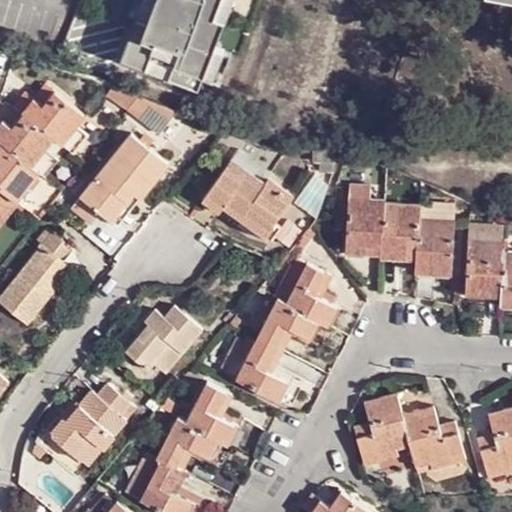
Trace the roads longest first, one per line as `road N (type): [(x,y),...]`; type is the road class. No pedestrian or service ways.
road 1 (residential): [(511,351),(375,345),(358,358),(272,511)]
road 2 (residential): [(0,471),(28,397),(132,266),(167,245)]
